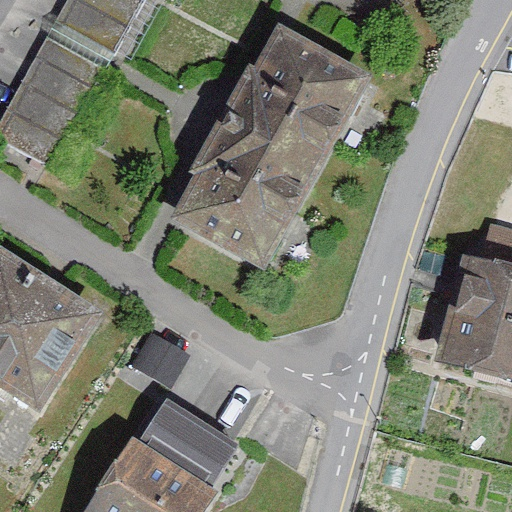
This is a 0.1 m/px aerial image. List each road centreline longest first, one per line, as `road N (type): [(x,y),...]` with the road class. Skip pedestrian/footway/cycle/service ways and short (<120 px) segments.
road 1 (residential): [(349,409),(398,234),(507,0)]
road 2 (residential): [(0,202),(349,409)]
